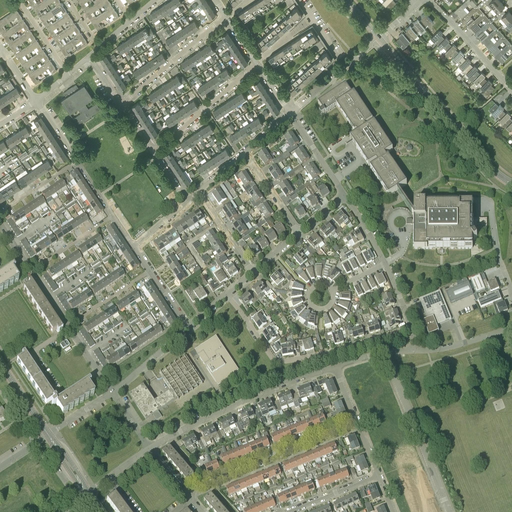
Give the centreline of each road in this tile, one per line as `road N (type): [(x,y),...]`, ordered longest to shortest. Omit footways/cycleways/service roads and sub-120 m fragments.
road 1 (residential): [(410,326),(277,361),(229,294)]
road 2 (residential): [(149,448),(335,366)]
road 3 (tertiary): [(511,183),(378,37)]
road 4 (residential): [(186,492),(358,423)]
road 5 (residential): [(448,511),(383,352)]
road 6 (residential): [(121,104),(225,15)]
road 7 (residential): [(153,152),(256,62)]
road 8 (residential): [(511,91),(430,0)]
